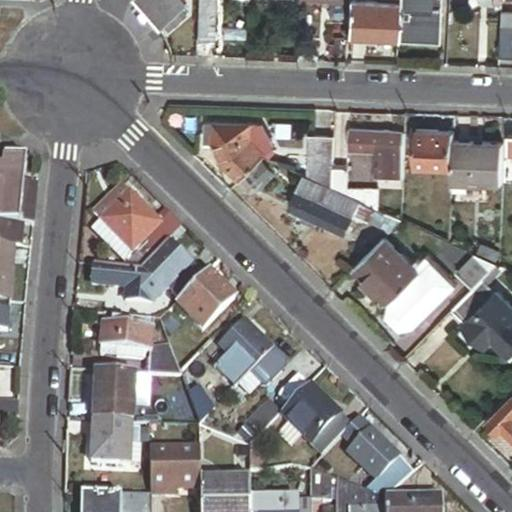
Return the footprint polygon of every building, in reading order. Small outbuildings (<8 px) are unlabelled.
[(130,0),(154,29),(159,25),(164,31),(180,18),(175,12),(181,7),(175,0),(130,0)] [(213,0),(198,0),(197,42),(212,43),(213,0)] [(397,0),(398,3),(397,39),(436,40),(437,0),(397,0)] [(398,3),(347,2),(346,38),(397,39),(398,3)] [(511,16),(500,16),(498,59),(511,58),(511,16)] [(341,58),(342,39),(334,39),(334,46),(330,46),(329,57),(341,58)] [(264,159),(268,155),(253,140),(253,124),(208,123),(207,144),(217,144),(224,163),(243,180),(246,177),(264,159)] [(276,148),(262,125),(253,124),(253,140),(268,155),(276,148)] [(404,182),(406,133),(349,131),(348,156),(385,157),(384,181),(404,182)] [(456,132),(418,131),(416,167),(455,168),(455,142),(456,132)] [(334,165),(335,138),(309,137),(307,176),(334,188),(334,165)] [(455,168),(454,179),(504,180),(505,144),(455,142),(455,168)] [(25,159),(6,158),(4,169),(0,171),(0,248),(10,250),(17,250),(24,251),(26,227),(33,227),(37,191),(31,190),(32,186),(23,185),(25,167),(25,159)] [(264,159),(246,177),(264,194),(286,171),(264,159)] [(350,166),(334,165),(334,188),(349,195),(350,166)] [(305,177),(298,191),(355,217),(356,214),(362,203),(305,177)] [(101,226),(130,197),(122,189),(94,218),(101,226)] [(355,217),(298,191),(290,209),(347,234),(355,217)] [(381,195),(349,195),(380,209),(381,195)] [(161,228),(130,197),(101,226),(133,257),(161,228)] [(374,208),(362,203),(356,214),(369,220),(374,208)] [(386,214),(374,208),(369,220),(381,225),(386,214)] [(183,228),(172,217),(161,228),(172,238),(183,228)] [(133,257),(101,226),(93,235),(124,266),(133,257)] [(142,271),(167,244),(172,238),(161,228),(133,257),(124,266),(121,269),(141,271),(142,271)] [(385,237),(356,267),(391,302),(420,272),(385,237)] [(191,266),(167,244),(142,271),(141,271),(141,272),(99,268),(97,288),(131,292),(131,304),(152,307),(169,289),(191,266)] [(10,250),(0,248),(0,304),(12,306),(16,267),(8,266),(10,250)] [(17,250),(10,250),(8,266),(16,267),(17,250)] [(484,279),(499,264),(478,254),(458,274),(474,290),(480,283),(484,279)] [(457,285),(433,262),(423,271),(391,304),(387,317),(402,331),(415,327),(457,285)] [(182,302),(204,279),(191,266),(169,289),(182,302)] [(204,279),(182,302),(176,308),(203,334),(235,301),(209,274),(204,279)] [(484,279),(480,283),(494,297),(498,293),(484,279)] [(494,297),(480,283),(474,290),(453,310),(467,325),(465,327),(481,342),(488,335),(493,340),(494,341),(511,322),(511,306),(498,293),(494,297)] [(0,304),(0,333),(9,334),(12,306),(0,304)] [(120,319),(104,318),(103,328),(154,333),(155,323),(153,322),(120,319)] [(511,353),(511,322),(494,341),(509,356),(511,353)] [(229,356),(249,376),(260,365),(274,351),(246,323),(221,348),(229,356)] [(154,333),(103,328),(101,351),(146,355),(152,355),(154,333)] [(486,347),(493,340),(488,335),(481,342),(486,347)] [(145,364),(146,355),(101,351),(100,360),(145,364)] [(274,351),(260,365),(289,394),(303,380),(274,351)] [(19,355),(0,353),(0,368),(18,369),(19,355)] [(209,366),(199,356),(180,375),(182,380),(186,390),(209,366)] [(216,368),(237,389),(249,376),(229,356),(216,368)] [(182,380),(180,375),(175,362),(151,360),(149,378),(182,380)] [(134,377),(95,375),(94,423),(132,425),(134,377)] [(353,428),(310,386),(280,416),(323,458),(343,438),(353,428)] [(200,426),(215,411),(201,391),(189,398),(200,426)] [(511,398),(488,423),(500,435),(504,431),(502,430),(511,419),(511,398)] [(0,419),(19,421),(20,406),(0,404),(0,419)] [(259,438),(280,416),(269,405),(247,427),(259,438)] [(234,415),(226,406),(210,422),(218,431),(234,415)] [(511,419),(502,430),(504,431),(511,439),(511,419)] [(353,428),(343,438),(354,449),(376,471),(392,454),(359,422),(353,428)] [(132,425),(94,423),(92,465),(130,466),(131,447),(132,425)] [(242,441),(252,445),(257,440),(246,430),(242,441)] [(141,447),(131,447),(130,466),(140,467),(141,447)] [(200,449),(150,450),(151,499),(166,499),(166,494),(200,493),(200,482),(200,449)] [(376,471),(354,449),(349,455),(378,484),(369,493),(386,500),(412,474),(392,454),(376,471)] [(261,474),(261,455),(251,455),(251,473),(261,474)] [(298,503),(297,468),(269,474),(270,503),(298,503)] [(312,503),(311,471),(311,468),(297,468),(298,503),(300,503),(312,503)] [(348,511),(348,485),(311,471),(312,503),(312,504),(329,504),(329,494),(334,494),(334,511),(348,511)] [(261,474),(251,473),(251,482),(251,504),(270,503),(269,474),(261,474)] [(251,482),(200,482),(200,493),(200,511),(251,511),(251,504),(251,482)] [(385,501),(386,500),(369,493),(348,485),(348,511),(385,511),(386,503),(385,501)] [(150,511),(151,500),(82,498),(81,511),(150,511)] [(440,511),(440,502),(386,503),(385,511),(440,511)] [(251,511),(300,511),(300,503),(298,503),(270,503),(251,504),(251,511)] [(300,511),(312,511),(312,504),(312,503),(300,503),(300,511)]
